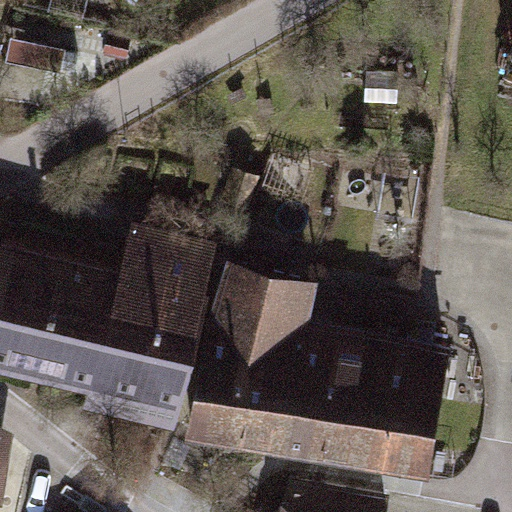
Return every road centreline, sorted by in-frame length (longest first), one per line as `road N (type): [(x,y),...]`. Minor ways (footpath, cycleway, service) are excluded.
road 1 (residential): [(0,168),(299,0)]
road 2 (residential): [(142,511),(0,404)]
